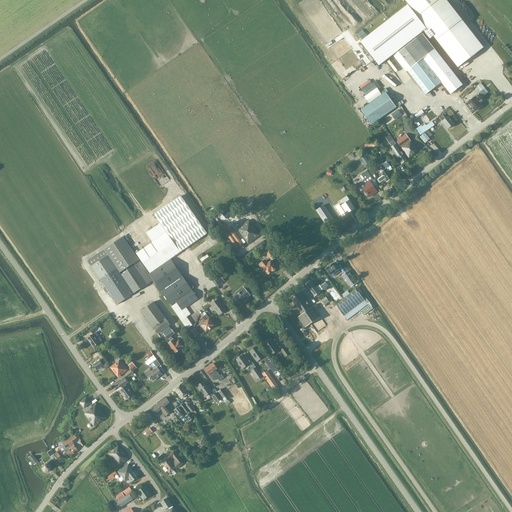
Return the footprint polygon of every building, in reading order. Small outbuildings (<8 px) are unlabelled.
[(443,54),(437,47),(434,49),(421,33),(424,31),(430,39),(433,36),(457,68),(485,45),(449,0),(408,0),(410,2),(360,42),(379,66),(392,55),(406,72),(407,71),(425,95),(429,92),(441,83),(450,94),(457,89),(462,94),(466,91),(440,57),(443,54)] [(369,104),(382,95),(377,88),(364,97),(369,104)] [(475,98),(474,97),(468,102),(475,111),(481,106),(479,103),(483,100),(481,97),(485,94),(482,90),(478,94),(479,95),(475,98)] [(385,92),(382,95),(369,104),(361,110),(371,125),(396,107),(385,92)] [(419,117),(426,112),(423,108),(416,113),(419,117)] [(391,114),(395,119),(401,115),(397,110),(391,114)] [(447,129),(453,124),(448,117),(445,119),(442,115),(438,118),(447,129)] [(432,122),(426,126),(425,124),(422,126),(421,125),(416,129),(420,135),(434,125),(432,122)] [(432,135),(428,130),(420,137),(425,143),(430,139),(429,137),(432,135)] [(408,159),(418,152),(406,135),(399,139),(400,140),(397,142),(408,159)] [(407,160),(396,144),(393,140),(391,141),(389,142),(392,147),(391,148),(401,163),(407,160)] [(368,163),(365,159),(363,161),(368,168),(367,169),(369,172),(372,170),(370,167),(371,167),(368,163)] [(377,180),(377,181),(378,184),(380,184),(385,180),(386,183),(392,179),(387,172),(390,170),(392,169),(387,161),(381,165),(383,168),(379,171),(381,173),(380,174),(382,176),(377,180)] [(364,182),(359,186),(362,190),(363,189),(364,190),(369,197),(376,192),(372,185),(375,183),(373,180),(372,180),(370,176),(366,171),(360,176),(363,181),(364,182)] [(167,232),(166,232),(136,253),(150,273),(149,274),(169,304),(187,329),(192,325),(186,317),(191,314),(185,307),(198,299),(170,259),(207,234),(182,196),(155,214),(167,232)] [(339,205),(335,207),(337,210),(337,209),(338,210),(337,211),(338,211),(343,217),(355,209),(351,203),(351,202),(347,196),(342,199),(345,203),(340,206),(339,205)] [(324,205),(321,207),(316,199),(312,202),(317,210),(315,210),(326,226),(334,220),(324,205)] [(150,218),(140,223),(146,234),(148,233),(145,228),(146,227),(144,224),(151,220),(150,218)] [(248,244),(261,235),(252,223),(251,224),(249,220),(237,228),(248,244)] [(239,251),(245,246),(232,228),(226,233),(239,251)] [(122,237),(103,250),(87,261),(92,268),(91,269),(105,289),(103,290),(106,293),(108,292),(117,306),(153,281),(140,262),(120,275),(119,273),(138,260),(122,237)] [(271,261),(275,258),(270,251),(266,254),(271,261)] [(268,264),(266,262),(265,261),(259,266),(262,269),(263,268),(268,275),(273,272),(274,272),(276,271),(276,269),(271,262),(268,264)] [(326,269),(325,269),(326,269),(330,275),(331,275),(336,272),(337,274),(339,272),(338,270),(338,269),(334,264),(334,263),(333,263),(331,265),(330,265),(328,266),(328,267),(326,269)] [(342,275),(351,287),(357,283),(348,271),(342,275)] [(224,281),(220,275),(214,279),(219,286),(222,284),(222,283),(224,281)] [(320,287),(317,289),(311,280),(305,285),(314,297),(323,290),(320,287)] [(237,295),(235,297),(240,304),(250,296),(248,294),(249,293),(252,290),(246,283),(243,286),(245,288),(244,289),(241,292),(240,290),(236,293),(237,295)] [(333,288),(328,291),(334,301),(340,297),(333,288)] [(289,298),(301,315),(311,308),(299,291),(289,298)] [(368,305),(358,292),(337,308),(347,320),(368,305)] [(329,302),(328,300),(325,297),(321,300),(324,305),(329,302)] [(219,315),(225,311),(218,301),(212,305),(219,315)] [(167,339),(172,336),(175,334),(171,330),(169,326),(170,325),(166,319),(165,319),(154,303),(142,311),(154,328),(153,328),(157,334),(162,331),(167,339)] [(313,307),(311,308),(301,315),(298,318),(305,328),(320,317),(313,307)] [(215,326),(206,314),(206,313),(208,312),(206,310),(202,314),(201,315),(202,317),(203,317),(205,321),(200,324),(206,332),(215,326)] [(198,334),(195,328),(189,332),(193,338),(197,336),(197,335),(198,334)] [(95,332),(94,332),(86,338),(93,347),(99,343),(98,342),(101,340),(95,332)] [(176,342),(172,336),(167,339),(168,340),(169,340),(170,342),(169,344),(175,353),(184,346),(179,340),(176,342)] [(270,356),(279,350),(270,337),(261,344),(270,356)] [(256,346),(249,351),(257,362),(263,358),(268,365),(272,371),(275,368),(271,362),(267,356),(267,355),(264,357),(256,346)] [(280,350),(285,357),(290,354),(285,347),(280,350)] [(252,362),(249,364),(242,355),(239,357),(236,360),(242,369),(247,366),(251,371),(257,380),(262,376),(252,362)] [(97,370),(103,366),(105,369),(108,367),(104,361),(103,362),(101,358),(93,364),(95,367),(95,368),(95,369),(96,369),(97,370)] [(121,375),(127,369),(120,360),(110,367),(118,377),(120,374),(121,375)] [(132,372),(137,368),(133,363),(128,366),(130,368),(129,368),(132,372)] [(209,375),(216,370),(218,369),(213,363),(205,369),(209,375)] [(152,380),(162,373),(158,367),(151,372),(150,369),(144,373),(147,377),(149,375),(152,380)] [(220,376),(216,370),(209,375),(213,381),(217,378),(219,381),(223,378),(221,375),(220,376)] [(280,388),(267,370),(262,374),(275,392),(280,388)] [(125,385),(128,383),(125,378),(118,383),(121,388),(122,389),(119,391),(126,400),(133,395),(126,386),(125,385)] [(213,395),(211,392),(208,388),(207,389),(202,382),(196,386),(204,397),(210,393),(212,396),(216,403),(221,399),(216,393),(213,395)] [(190,395),(188,393),(181,384),(174,390),(181,399),(187,395),(189,397),(190,395)] [(229,398),(223,388),(217,392),(224,401),(225,403),(227,405),(230,403),(228,399),(229,398)] [(166,407),(171,403),(165,397),(152,409),(157,415),(158,414),(161,418),(162,418),(165,415),(166,416),(171,412),(166,407)] [(89,404),(86,399),(80,403),(84,408),(89,404)] [(195,410),(189,403),(185,406),(191,413),(192,412),(193,414),(196,413),(194,410),(195,410)] [(85,414),(92,424),(94,426),(106,418),(96,404),(88,410),(88,412),(85,414)] [(194,418),(188,412),(182,404),(174,411),(180,418),(183,422),(188,419),(189,421),(194,418)] [(150,428),(146,431),(147,432),(145,433),(144,433),(142,434),(144,437),(146,435),(147,433),(149,435),(153,431),(150,428)] [(74,435),(62,443),(57,446),(62,452),(64,450),(69,457),(78,451),(73,444),(78,441),(74,435)] [(127,455),(118,444),(108,453),(119,467),(128,459),(125,456),(127,455)] [(174,451),(171,454),(170,453),(166,457),(167,457),(161,462),(170,473),(176,468),(177,469),(183,464),(174,451)] [(38,462),(32,455),(31,455),(29,454),(27,456),(28,457),(28,458),(34,465),(38,462)] [(50,470),(50,466),(48,463),(45,463),(42,466),(42,469),(44,472),(48,472),(50,470)] [(138,477),(128,464),(117,472),(124,482),(128,479),(131,483),(138,477)] [(117,474),(115,471),(107,477),(111,482),(115,478),(114,476),(117,474)] [(151,495),(145,486),(137,491),(143,500),(151,495)] [(118,509),(133,500),(129,494),(114,504),(118,509)] [(176,511),(167,498),(160,502),(165,510),(168,508),(169,509),(165,511),(176,511)]
